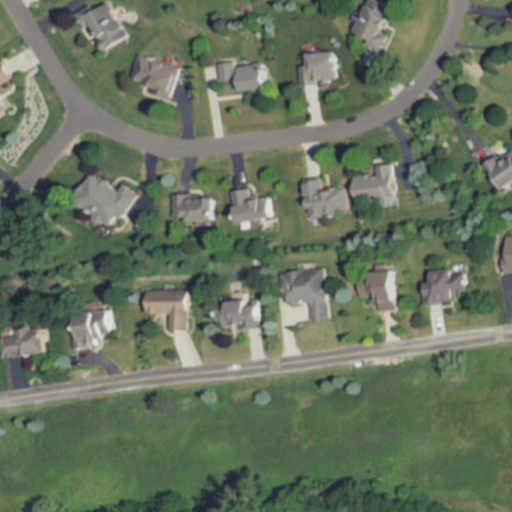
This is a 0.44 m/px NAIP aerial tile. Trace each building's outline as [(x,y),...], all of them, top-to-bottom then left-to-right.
[(383,45),(402,9),(384,0),(371,0),(355,31),(383,45)] [(87,29),(92,26),(107,52),(132,38),(113,4),(96,13),(93,8),(80,16),(87,29)] [(132,78),(172,95),(183,69),(144,52),(132,78)] [(345,82),(342,52),(309,55),(310,66),(301,66),(302,85),(345,82)] [(0,64),(0,117),(14,109),(1,87),(19,78),(9,60),(0,64)] [(220,67),(223,82),(240,80),(242,92),(272,88),(268,60),(220,67)] [(510,189),(511,188),(511,155),(490,165),(498,184),(507,181),(510,189)] [(357,171),(358,205),(400,204),(399,175),(392,175),(392,170),(357,171)] [(123,190),(96,173),(77,202),(119,229),(142,194),(127,184),(123,190)] [(326,191),(323,176),(305,179),(312,219),(352,212),(348,186),(326,191)] [(274,197),(249,202),(246,190),(232,193),(239,225),(278,217),(274,197)] [(187,222),(216,222),(216,195),(175,195),(175,218),(187,218),(187,222)] [(511,236),(501,240),(511,280),(511,279),(511,236)] [(335,318),(327,267),(284,274),(289,306),(313,302),(316,321),(335,318)] [(436,272),(437,282),(426,284),(429,306),(471,299),(466,267),(436,272)] [(379,311),(403,310),(401,269),(362,271),(364,298),(378,297),(379,311)] [(191,330),(190,290),(151,290),(151,314),(172,314),(172,331),(191,330)] [(267,327),(266,300),(227,301),(228,328),(267,327)] [(76,316),(80,350),(105,347),(104,336),(116,335),(114,312),(76,316)] [(25,329),(26,335),(6,337),(9,359),(56,354),(54,326),(25,329)]
